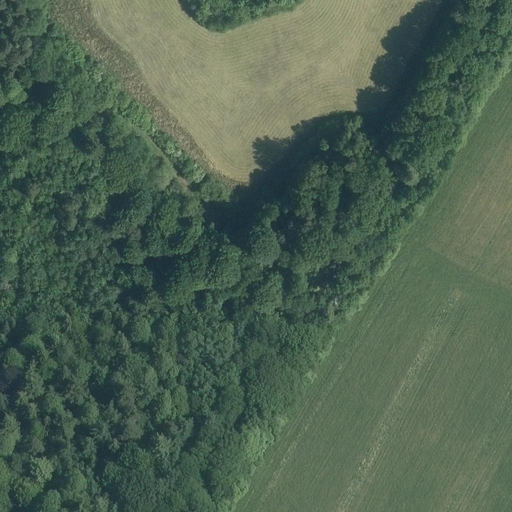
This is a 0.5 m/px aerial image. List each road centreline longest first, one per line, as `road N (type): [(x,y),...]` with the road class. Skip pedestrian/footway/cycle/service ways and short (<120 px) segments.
road 1 (track): [(489,0),(187,511)]
road 2 (track): [(0,65),(116,113),(303,315)]
road 3 (track): [(0,337),(137,511)]
